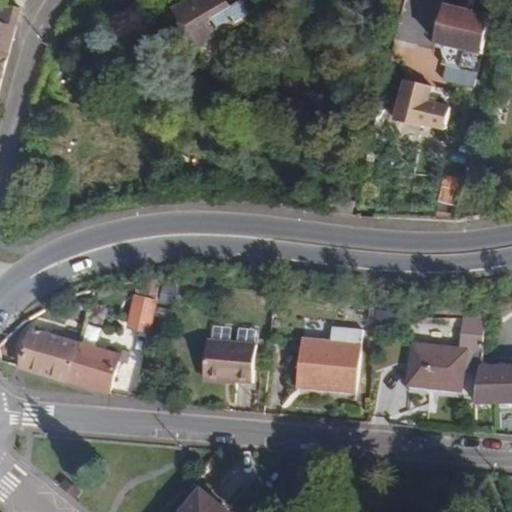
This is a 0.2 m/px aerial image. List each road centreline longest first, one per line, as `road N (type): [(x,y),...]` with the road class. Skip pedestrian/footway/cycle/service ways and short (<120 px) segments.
road 1 (primary): [(0,302),(40,272),(153,237),(261,237),(418,255),(511,245)]
road 2 (residential): [(0,413),(511,457)]
road 3 (residential): [(58,0),(31,46),(0,165)]
